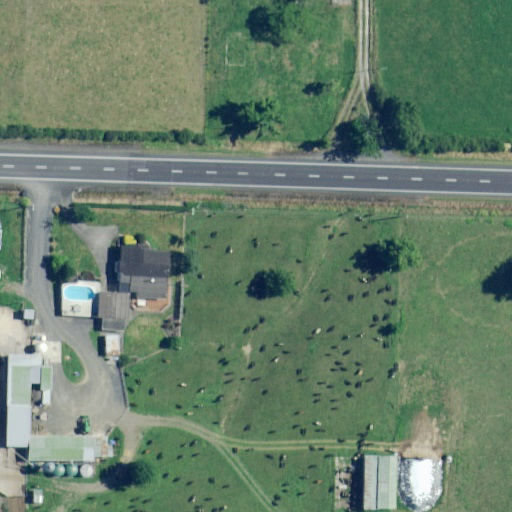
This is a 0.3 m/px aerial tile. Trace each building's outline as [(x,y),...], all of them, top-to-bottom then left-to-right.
[(143,247),(116,246),(114,292),(132,292),(132,298),(161,300),(163,252),(143,251),(143,247)] [(125,319),(126,294),(96,293),(95,317),(98,317),(97,330),(120,331),(121,319),(125,319)] [(37,384),(37,391),(46,391),(46,369),(37,369),(37,357),(4,356),(2,447),(25,447),(25,460),(88,462),(89,438),(26,437),(25,437),(26,405),(26,383),(37,384)] [(104,458),(104,434),(93,434),(92,457),(104,458)] [(390,457),(360,457),(360,509),(389,510),(390,457)]
